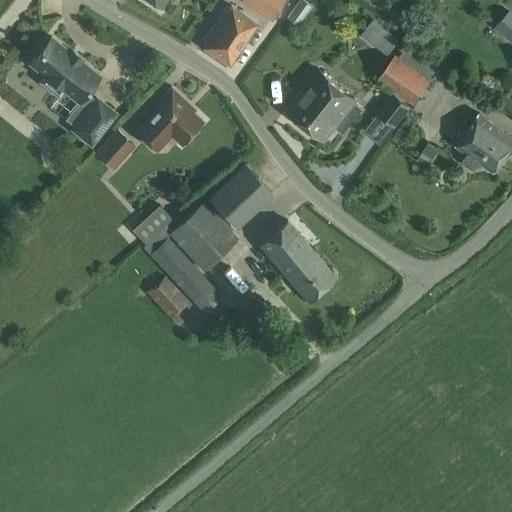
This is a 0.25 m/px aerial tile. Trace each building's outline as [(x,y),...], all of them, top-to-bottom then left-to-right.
[(242,0),(242,1),(272,20),(285,0),(242,0)] [(298,26),(312,5),(303,0),(298,0),(286,18),(298,26)] [(510,9),(511,10),(511,0),(501,0),(500,2),(510,9)] [(229,64),(256,23),(232,6),(229,10),(226,8),(204,41),(207,43),(204,47),(229,64)] [(511,10),(510,9),(495,27),(511,41),(511,10)] [(388,53),(398,40),(392,35),(382,48),(388,53)] [(81,57),(73,50),(72,50),(70,52),(51,36),(30,62),(45,75),(41,81),(58,94),(63,89),(78,101),(99,75),(80,59),(81,57)] [(415,103),(432,79),(396,54),(378,77),(415,103)] [(352,100),(355,97),(321,69),(288,110),(323,137),(333,124),(343,132),(362,107),(352,100)] [(156,151),(171,135),(181,145),(203,121),(186,105),(188,102),(171,87),(161,97),(164,100),(135,131),(156,151)] [(393,92),(378,111),(394,124),(410,105),(393,92)] [(96,98),(81,117),(72,128),(91,143),(114,113),(96,98)] [(493,171),(511,144),(511,136),(480,113),(456,146),(468,154),(462,163),(474,171),(480,162),(493,171)] [(112,167),(133,145),(117,131),(96,153),(112,167)] [(237,227),(274,194),(245,162),(208,195),(237,227)] [(204,271),(239,239),(234,234),(204,201),(169,234),(204,271)] [(159,204),(132,229),(145,243),(173,218),(159,204)] [(336,277),(288,221),(261,244),(308,300),(336,277)] [(168,237),(149,254),(204,314),(223,296),(168,237)] [(171,319),(177,314),(190,303),(165,276),(146,292),(171,319)]
